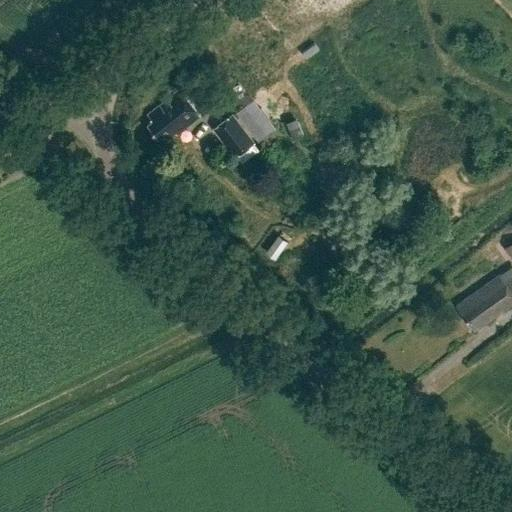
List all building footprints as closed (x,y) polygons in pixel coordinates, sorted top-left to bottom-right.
[(254,29),(233,44),(241,56),(263,40),(254,29)] [(152,120),(146,125),(157,139),(163,134),(167,139),(176,132),(177,134),(200,116),(180,89),(148,113),(152,120)] [(233,114),(213,129),(235,158),(255,143),(233,114)] [(277,258),(288,239),(278,234),(267,253),(277,258)] [(511,305),(511,278),(507,283),(501,274),(457,306),(471,327),(482,319),(485,324),(511,305)]
